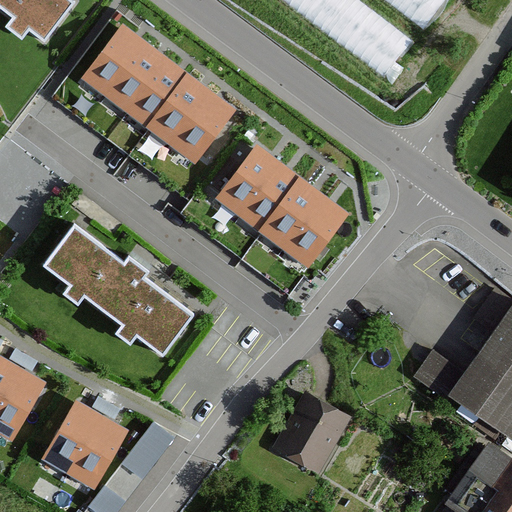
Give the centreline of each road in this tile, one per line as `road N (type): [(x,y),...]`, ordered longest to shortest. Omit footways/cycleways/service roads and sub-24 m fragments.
road 1 (residential): [(434,183),(264,379),(162,511)]
road 2 (unclassified): [(409,164),(186,0)]
road 3 (residential): [(409,164),(511,17)]
